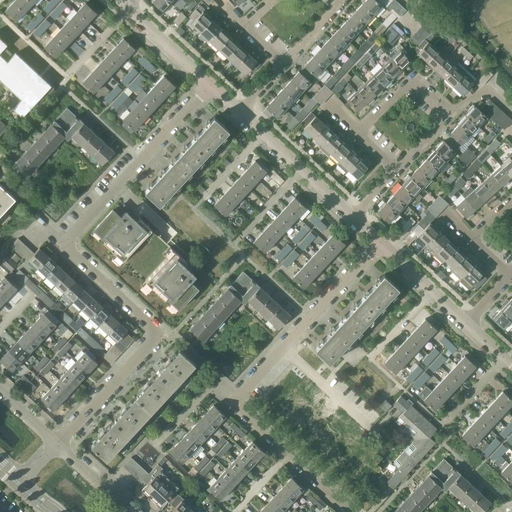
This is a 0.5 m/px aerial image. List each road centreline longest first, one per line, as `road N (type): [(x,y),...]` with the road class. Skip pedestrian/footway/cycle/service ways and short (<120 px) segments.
road 1 (residential): [(58,441),(160,331),(64,242),(209,87)]
road 2 (residential): [(233,402),(380,243)]
road 3 (residential): [(395,172),(450,113),(420,84),(407,83),(356,133)]
